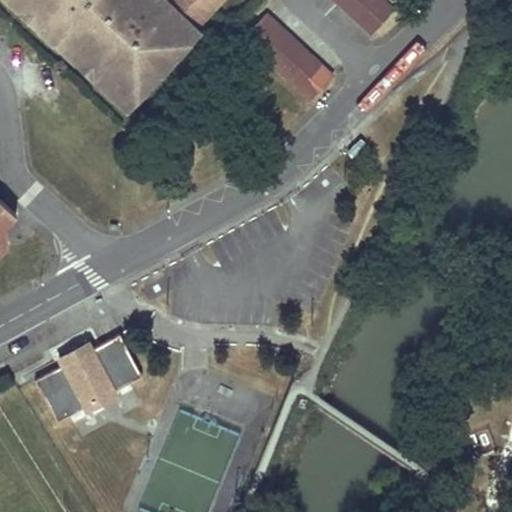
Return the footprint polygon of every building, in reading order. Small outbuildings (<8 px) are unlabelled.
[(14,0),(50,33),(47,36),(85,71),(93,63),(98,58),(114,41),(76,6),(81,0),(93,0),(90,4),(107,20),(126,0),(14,0)] [(200,34),(198,32),(196,31),(224,0),(170,0),(168,3),(170,5),(135,44),(132,42),(127,47),(117,58),(109,67),(103,73),(97,80),(125,106),(160,68),(164,72),(200,34)] [(372,35),(383,23),(394,11),(382,0),(335,0),(344,8),(354,17),(363,26),(372,35)] [(310,102),(321,90),(333,78),(323,70),(314,61),(304,52),(295,43),(286,34),(276,25),(267,16),(244,40),(310,102)] [(117,58),(127,47),(121,42),(111,52),(117,58)] [(109,67),(98,58),(93,63),(103,73),(109,67)] [(10,209),(0,198),(0,261),(0,262),(0,260),(0,248),(13,248),(11,227),(1,219),(10,209)] [(11,227),(20,218),(10,209),(1,219),(11,227)] [(0,248),(0,260),(0,262),(13,248),(0,248)] [(58,368),(36,380),(58,422),(70,416),(87,407),(88,411),(100,405),(117,396),(115,392),(130,384),(143,376),(121,335),(102,345),(91,351),(96,361),(84,367),(71,374),(66,364),(58,368)] [(96,361),(91,351),(87,343),(62,357),(66,364),(71,374),(84,367),(96,361)]
